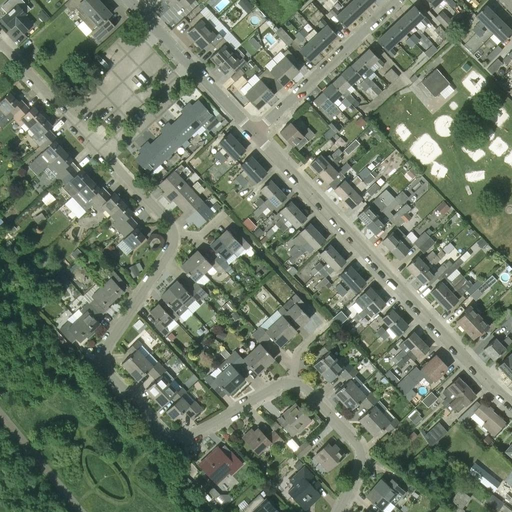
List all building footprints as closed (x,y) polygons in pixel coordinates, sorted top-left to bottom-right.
[(69,0),(64,4),(71,12),(75,8),(80,13),(78,16),(83,21),(101,3),(98,0),(69,0)] [(163,0),(171,7),(178,1),(182,5),(185,9),(195,0),(163,0)] [(353,0),(344,8),(354,19),(363,10),(353,0)] [(353,0),(363,10),(372,2),(370,0),(353,0)] [(443,0),(451,9),(456,5),(451,0),(443,0)] [(101,3),(83,21),(92,31),(90,33),(98,42),(115,27),(107,18),(111,14),(101,3)] [(250,3),(244,9),(248,12),(250,10),(254,7),(250,3)] [(17,4),(2,18),(12,29),(15,25),(17,24),(19,27),(18,28),(23,34),(33,25),(25,16),(27,15),(17,4)] [(414,6),(406,14),(415,25),(420,21),(425,26),(427,25),(430,22),(414,6)] [(476,25),(471,30),(475,34),(480,29),(481,28),(485,24),(494,15),(485,6),(476,15),(480,20),(476,25)] [(334,8),(330,11),(345,27),(354,19),(344,8),(344,9),(339,13),(334,8)] [(40,13),(38,14),(39,17),(45,23),(49,18),(42,11),(40,13)] [(260,11),(252,14),(254,19),(262,15),(260,11)] [(442,12),(436,18),(448,31),(455,25),(449,19),(442,12)] [(192,27),(186,33),(194,41),(211,25),(200,13),(188,23),(189,23),(191,22),(194,25),(192,27)] [(406,14),(396,23),(406,34),(407,33),(410,30),(415,25),(406,14)] [(494,15),(485,24),(485,25),(494,33),(504,24),(494,15)] [(322,29),(317,34),(327,44),(337,35),(322,19),(317,23),(322,29)] [(396,23),(386,33),(396,43),(397,42),(405,35),(406,34),(396,23)] [(511,32),(504,24),(494,33),(503,42),(511,33),(511,32)] [(211,25),(194,41),(201,49),(210,42),(214,46),(223,38),(211,25)] [(439,26),(434,31),(442,40),(447,35),(439,26)] [(278,29),(275,33),(283,42),(287,47),(293,41),(280,28),(278,29)] [(303,28),(299,32),(304,38),(308,35),(303,28)] [(480,29),(475,34),(479,37),(484,32),(481,28),(480,29)] [(308,35),(304,38),(308,42),(318,53),(327,44),(317,34),(313,30),(308,35)] [(299,32),(295,36),(301,42),(304,38),(299,32)] [(386,33),(377,41),(392,57),(396,54),(395,53),(391,48),(396,43),(386,33)] [(411,37),(409,38),(415,44),(416,43),(418,41),(419,40),(413,34),(411,37)] [(118,47),(144,58),(146,54),(147,54),(151,46),(123,35),(118,47)] [(218,51),(210,58),(217,66),(231,53),(232,53),(235,50),(223,38),(214,46),(218,51)] [(409,38),(404,42),(410,48),(415,44),(409,38)] [(308,42),(299,51),(309,61),(318,53),(308,42)] [(433,45),(424,53),(429,58),(437,50),(433,45)] [(497,45),(486,57),(490,62),(502,50),(497,45)] [(369,49),(360,57),(369,68),(374,64),(378,68),(379,69),(384,65),(369,49)] [(231,53),(217,66),(225,75),(231,69),(233,67),(237,71),(240,69),(246,63),(242,58),(242,55),(238,50),(235,50),(232,53),(231,53)] [(285,57),(277,64),(291,79),(299,71),(293,65),(291,63),(295,59),(297,61),(298,61),(287,50),(282,54),(285,57)] [(507,56),(502,60),(506,64),(511,59),(511,58),(511,50),(511,52),(507,56)] [(360,57),(350,66),(360,76),(364,80),(377,94),(378,95),(382,92),(380,91),(371,80),(368,77),(373,72),(369,68),(360,57)] [(497,59),(486,69),(487,70),(491,74),(502,63),(501,63),(497,59)] [(250,61),(246,65),(251,70),(255,67),(250,61)] [(267,69),(262,73),(270,82),(275,78),(283,86),(291,79),(277,64),(270,72),(267,69)] [(350,66),(341,75),(351,85),(360,76),(350,66)] [(235,73),(230,78),(235,82),(244,74),(240,69),(237,71),(235,73)] [(390,69),(383,76),(391,84),(398,77),(390,69)] [(428,75),(421,82),(430,93),(430,96),(433,96),(434,97),(435,96),(439,96),(439,93),(449,85),(449,84),(445,79),(436,69),(428,75)] [(260,80),(252,88),(266,102),(274,95),(266,86),(270,82),(262,73),(257,77),(260,80)] [(341,75),(331,84),(341,94),(345,98),(350,104),(355,100),(349,94),(345,90),(351,85),(341,75)] [(414,75),(409,79),(409,80),(412,83),(418,79),(415,76),(414,75)] [(364,80),(359,84),(365,91),(364,92),(372,101),(377,96),(378,95),(377,94),(364,80)] [(331,84),(322,93),(332,103),(341,94),(331,84)] [(252,88),(244,95),(255,107),(258,110),(266,102),(252,88)] [(9,93),(0,101),(0,109),(5,115),(7,113),(12,118),(25,106),(21,101),(18,103),(15,99),(9,93)] [(322,93),(313,101),(331,120),(340,112),(332,103),(322,93)] [(345,98),(341,102),(347,108),(350,104),(345,98)] [(198,101),(190,108),(194,112),(191,115),(201,126),(208,119),(210,122),(214,118),(212,116),(198,101)] [(25,106),(12,118),(20,127),(24,123),(29,129),(42,117),(38,113),(39,112),(33,107),(30,110),(25,106)] [(185,113),(177,121),(187,132),(192,128),(195,131),(201,126),(191,115),(194,112),(190,108),(188,106),(187,106),(182,110),(185,113)] [(490,116),(499,125),(509,116),(500,106),(490,116)] [(219,114),(214,118),(218,123),(224,118),(219,114)] [(42,117),(29,129),(34,134),(30,138),(39,146),(52,134),(48,130),(52,126),(46,120),(42,117)] [(360,117),(356,120),(361,126),(365,122),(360,117)] [(214,118),(210,122),(215,127),(218,123),(214,118)] [(166,125),(162,130),(164,132),(168,136),(170,134),(180,145),(181,145),(187,139),(184,135),(187,132),(177,121),(169,128),(166,125)] [(333,121),(328,125),(330,128),(336,134),(341,129),(340,128),(337,125),(333,121)] [(290,122),(279,133),(297,151),(315,135),(308,128),(304,131),(301,134),(290,122)] [(303,122),(298,126),(301,130),(302,129),(304,131),(308,128),(303,122)] [(370,124),(367,127),(372,132),(369,134),(372,137),(373,136),(378,141),(382,137),(370,124)] [(330,128),(322,136),(327,141),(329,139),(336,134),(330,128)] [(164,132),(156,140),(167,151),(171,147),(174,151),(180,145),(170,134),(168,136),(164,132)] [(41,153),(33,161),(34,161),(43,171),(47,166),(50,163),(63,151),(57,145),(54,141),(57,139),(52,134),(39,146),(36,149),(38,151),(40,148),(43,151),(41,153)] [(197,134),(193,138),(197,142),(202,139),(199,136),(197,134)] [(229,134),(218,144),(226,152),(237,142),(229,134)] [(193,138),(189,141),(191,143),(193,146),(197,142),(193,138)] [(327,141),(319,148),(324,153),(334,144),(329,139),(327,141)] [(356,139),(344,150),(348,155),(360,144),(356,139)] [(141,149),(143,152),(147,156),(150,154),(160,164),(166,158),(163,155),(167,151),(156,140),(148,147),(146,144),(141,149)] [(237,142),(226,152),(234,161),(245,151),(237,142)] [(321,154),(309,165),(318,175),(338,156),(342,152),(338,149),(330,157),(329,155),(325,159),(321,154)] [(50,163),(47,166),(48,168),(56,176),(60,181),(75,167),(71,162),(73,161),(63,151),(50,163)] [(143,152),(135,159),(137,161),(149,174),(160,164),(150,154),(147,156),(143,152)] [(219,152),(214,156),(217,161),(223,156),(219,152)] [(223,156),(217,161),(221,164),(226,160),(223,156)] [(338,156),(318,175),(327,184),(327,183),(338,173),(337,172),(335,170),(339,166),(336,163),(341,159),(338,156)] [(172,157),(168,161),(173,165),(176,162),(172,157)] [(250,157),(240,166),(248,175),(258,165),(250,157)] [(347,163),(339,170),(343,175),(351,168),(347,163)] [(174,171),(159,185),(165,191),(167,194),(172,189),(174,191),(184,182),(178,175),(180,173),(184,169),(181,165),(176,169),(174,171)] [(244,178),(239,183),(243,188),(248,183),(250,185),(252,187),(266,173),(258,165),(248,175),(244,178)] [(75,167),(60,181),(65,186),(62,188),(72,198),(74,195),(78,192),(91,180),(88,177),(85,174),(81,170),(80,172),(75,167)] [(334,190),(333,191),(342,200),(370,173),(371,173),(366,167),(356,176),(348,183),(345,180),(334,190)] [(411,167),(405,173),(412,179),(417,174),(411,167)] [(152,176),(151,177),(156,182),(160,178),(157,174),(156,173),(152,176)] [(370,173),(342,200),(350,209),(362,198),(358,194),(375,178),(374,178),(370,173)] [(241,174),(235,179),(239,183),(244,178),(241,174)] [(74,195),(72,198),(85,212),(93,205),(106,192),(101,188),(99,189),(96,186),(91,180),(78,192),(74,195)] [(270,181),(260,191),(267,199),(278,189),(270,181)] [(167,194),(164,197),(168,201),(171,198),(173,200),(178,206),(191,195),(187,191),(190,188),(184,182),(174,191),(172,189),(167,194)] [(375,184),(366,191),(371,197),(379,189),(375,184)] [(200,186),(196,190),(200,194),(204,190),(200,186)] [(259,207),(253,213),(256,217),(267,207),(271,211),(275,207),(275,208),(286,198),(278,189),(267,199),(264,202),(259,207)] [(369,205),(357,216),(366,226),(394,199),(385,190),(378,197),(369,205)] [(106,192),(93,205),(101,214),(105,210),(111,215),(124,203),(120,199),(114,193),(110,197),(106,192)] [(191,195),(178,206),(184,212),(186,214),(183,217),(187,221),(190,218),(194,215),(192,213),(203,202),(198,196),(195,199),(191,195)] [(260,198),(255,203),(259,207),(264,202),(260,198)] [(394,199),(366,226),(375,235),(387,224),(386,223),(389,219),(394,224),(401,217),(405,213),(410,208),(406,204),(392,217),(389,213),(398,204),(394,199)] [(443,201),(436,208),(443,215),(449,208),(443,201)] [(194,215),(190,218),(192,221),(198,227),(213,213),(210,209),(203,202),(192,213),(194,215)] [(267,233),(265,234),(266,235),(269,238),(270,237),(279,228),(284,224),(288,221),(288,220),(298,210),(290,202),(276,215),(280,219),(274,225),(275,225),(267,233)] [(124,203),(111,215),(116,221),(112,225),(121,233),(124,230),(134,221),(129,216),(133,213),(127,207),(124,203)] [(298,210),(288,220),(288,221),(291,225),(296,229),(306,219),(298,210)] [(136,212),(132,216),(138,222),(141,219),(136,212)] [(401,217),(394,224),(397,227),(398,228),(405,221),(407,223),(411,219),(405,213),(401,217)] [(124,230),(121,233),(125,238),(122,240),(132,250),(145,237),(139,231),(136,228),(138,226),(134,221),(124,230)] [(252,222),(247,226),(251,231),(256,227),(252,222)] [(284,224),(279,228),(283,232),(288,228),(284,224)] [(299,234),(295,238),(302,246),(317,232),(309,224),(299,234)] [(13,225),(8,230),(12,233),(17,229),(13,225)] [(397,227),(381,242),(390,251),(406,236),(398,228),(397,227)] [(259,228),(253,233),(258,238),(263,233),(259,228)] [(227,230),(219,238),(233,253),(241,246),(245,250),(246,251),(250,246),(240,235),(236,240),(227,230)] [(302,246),(298,250),(302,254),(306,250),(309,253),(313,249),(315,251),(325,241),(317,232),(302,246)] [(406,236),(390,251),(399,260),(410,250),(414,245),(415,245),(418,248),(430,238),(428,236),(425,233),(424,232),(417,238),(412,243),(406,236)] [(219,238),(210,246),(219,255),(214,259),(214,260),(224,271),(226,273),(227,273),(231,269),(228,265),(224,261),(233,253),(219,238)] [(430,238),(418,248),(423,254),(434,243),(430,238)] [(481,239),(476,243),(481,248),(485,244),(481,239)] [(442,249),(447,254),(454,247),(450,243),(442,249)] [(329,245),(319,255),(326,263),(337,253),(329,245)] [(295,246),(288,252),(291,256),(293,255),(298,250),(295,246)] [(77,248),(71,255),(75,259),(81,253),(77,248)] [(298,250),(293,255),(297,259),(302,254),(298,250)] [(198,251),(189,259),(203,274),(207,271),(210,275),(214,275),(217,272),(220,275),(224,271),(214,260),(210,264),(198,251)] [(417,256),(406,267),(414,276),(436,255),(432,251),(421,261),(417,256)] [(323,266),(318,271),(322,275),(326,271),(329,274),(330,275),(334,271),(335,272),(345,262),(337,253),(326,263),(323,266)] [(436,255),(414,276),(423,285),(426,282),(434,274),(438,278),(448,268),(444,264),(444,263),(438,269),(435,266),(434,265),(440,260),(436,255)] [(441,282),(430,293),(438,302),(464,277),(460,273),(456,277),(450,282),(446,278),(456,269),(463,263),(459,258),(455,262),(453,264),(448,268),(438,278),(441,282)] [(189,259),(181,267),(195,282),(203,274),(189,259)] [(320,263),(310,272),(313,276),(318,271),(323,266),(320,263)] [(135,264),(130,267),(135,277),(140,274),(139,272),(135,264)] [(266,265),(262,269),(267,274),(271,270),(266,265)] [(293,267),(287,272),(292,277),(297,272),(293,267)] [(349,267),(339,276),(347,285),(357,275),(349,267)] [(110,278),(100,287),(113,301),(123,291),(122,289),(120,287),(124,282),(112,269),(107,274),(110,278)] [(357,275),(347,285),(355,293),(365,284),(357,275)] [(464,277),(438,302),(446,310),(462,295),(458,291),(464,285),(468,282),(464,277)] [(319,282),(314,287),(318,291),(328,282),(325,278),(324,278),(321,281),(319,282)] [(471,286),(466,291),(470,295),(479,287),(482,284),(480,281),(478,280),(471,286)] [(482,284),(479,287),(484,293),(491,286),(488,282),(486,280),(482,284)] [(58,281),(54,285),(59,291),(63,287),(58,281)] [(177,281),(169,289),(184,304),(187,308),(195,300),(197,302),(201,297),(191,286),(186,291),(177,281)] [(196,282),(191,286),(201,297),(202,297),(203,299),(208,295),(206,293),(201,288),(196,282)] [(339,284),(334,289),(338,293),(343,288),(339,284)] [(94,299),(89,303),(100,316),(106,311),(104,309),(107,306),(113,301),(100,287),(91,296),(94,299)] [(479,287),(470,295),(475,301),(484,293),(479,287)] [(343,288),(338,293),(342,297),(347,292),(343,288)] [(359,298),(355,301),(356,302),(363,310),(377,296),(369,288),(359,298)] [(169,289),(160,297),(163,300),(170,307),(165,311),(173,320),(175,322),(180,318),(179,317),(180,316),(188,308),(187,308),(184,304),(169,289)] [(295,303),(286,311),(292,318),(301,327),(310,319),(301,309),(305,305),(295,294),(291,298),(295,303)] [(359,313),(358,314),(358,315),(361,318),(362,319),(365,316),(367,314),(370,317),(371,318),(374,314),(385,305),(377,296),(363,310),(359,313)] [(40,300),(36,304),(40,308),(44,304),(40,300)] [(83,314),(77,319),(89,332),(93,329),(94,329),(100,324),(96,320),(100,316),(89,303),(88,302),(79,310),(83,314)] [(159,304),(150,313),(155,317),(159,322),(154,326),(164,337),(169,333),(169,332),(177,324),(175,322),(173,320),(165,311),(159,304)] [(466,312),(456,321),(465,330),(479,316),(469,306),(464,310),(466,312)] [(282,316),(273,323),(288,339),(296,331),(287,322),(292,318),(286,311),(282,307),(277,311),(282,316)] [(391,310),(381,319),(389,328),(399,318),(391,310)] [(236,311),(231,314),(234,319),(239,316),(236,311)] [(341,311),(332,319),(335,323),(339,326),(343,322),(347,318),(341,311)] [(502,314),(493,322),(498,328),(507,319),(502,314)] [(479,316),(465,330),(473,339),(479,334),(480,335),(489,327),(479,316)] [(345,330),(356,335),(362,323),(351,318),(345,330)] [(386,331),(380,336),(384,339),(383,340),(384,341),(390,335),(393,339),(397,335),(397,336),(407,327),(399,318),(389,328),(386,331)] [(68,320),(59,329),(71,343),(76,338),(80,342),(86,337),(85,336),(89,332),(77,319),(72,324),(68,320)] [(139,319),(133,325),(137,330),(143,324),(139,319)] [(258,329),(256,331),(266,342),(270,338),(279,347),(288,339),(273,323),(265,331),(261,327),(258,329)] [(381,328),(377,332),(380,336),(386,331),(382,327),(381,328)] [(219,331),(216,337),(222,339),(224,334),(219,331)] [(259,344),(251,351),(265,367),(274,359),(262,346),(266,342),(256,331),(251,335),(259,344)] [(171,332),(166,337),(171,341),(176,337),(171,332)] [(402,351),(392,360),(395,364),(420,341),(413,332),(402,342),(404,344),(400,348),(402,351)] [(496,338),(483,350),(493,360),(511,342),(511,340),(507,336),(500,342),(496,338)] [(132,354),(121,364),(129,372),(145,358),(137,349),(141,345),(142,345),(138,340),(128,350),(132,354)] [(420,341),(395,364),(399,368),(410,359),(413,362),(417,358),(418,359),(429,349),(420,341)] [(323,356),(314,365),(321,374),(337,359),(329,351),(334,346),(333,345),(330,342),(329,342),(319,352),(323,356)] [(235,351),(230,355),(240,366),(245,362),(257,375),(265,367),(251,351),(242,359),(235,351)] [(145,358),(129,372),(137,381),(147,372),(151,376),(162,366),(161,366),(158,363),(157,362),(149,353),(145,358)] [(511,353),(498,366),(508,377),(511,373),(511,353)] [(230,355),(217,367),(222,372),(236,387),(245,379),(236,370),(240,366),(230,355)] [(404,378),(395,387),(403,396),(411,389),(423,377),(430,384),(433,381),(447,368),(446,367),(447,366),(443,362),(442,363),(436,357),(422,369),(419,372),(415,368),(404,378)] [(337,359),(321,374),(329,382),(339,374),(343,378),(354,368),(349,363),(344,367),(337,359)] [(164,365),(170,372),(175,367),(169,360),(164,365)] [(155,381),(146,390),(154,398),(169,384),(161,375),(166,371),(162,366),(151,376),(155,381)] [(347,382),(335,394),(343,402),(358,388),(358,387),(350,379),(355,375),(358,372),(354,368),(343,378),(347,382)] [(390,370),(385,375),(390,380),(394,376),(390,370)] [(209,375),(204,379),(214,390),(219,386),(226,393),(228,395),(236,387),(222,372),(213,380),(209,375)] [(384,377),(380,381),(385,386),(389,383),(384,377)] [(446,398),(441,403),(445,407),(449,404),(467,386),(464,382),(463,383),(458,378),(442,393),(446,398)] [(169,384),(154,398),(162,406),(171,397),(175,402),(181,397),(186,393),(186,392),(181,387),(177,392),(169,384)] [(467,386),(449,404),(454,409),(457,413),(464,406),(464,407),(476,396),(470,390),(471,390),(467,386)] [(358,388),(343,402),(350,411),(360,402),(364,407),(375,396),(371,392),(366,396),(358,388)] [(431,392),(421,401),(428,408),(437,399),(431,392)] [(368,411),(359,420),(367,428),(382,414),(387,409),(375,396),(364,407),(368,411)] [(175,402),(166,411),(174,420),(180,415),(184,411),(189,415),(193,420),(202,410),(198,406),(194,401),(190,406),(181,397),(175,402)] [(463,415),(458,419),(462,424),(467,419),(471,416),(474,413),(484,422),(481,426),(493,436),(505,423),(492,411),(492,412),(488,408),(483,403),(480,405),(476,402),(463,415)] [(284,413),(277,420),(291,435),(296,431),(298,432),(303,427),(302,425),(309,419),(295,404),(285,413),(284,413)] [(415,412),(409,417),(415,425),(422,419),(415,412)] [(382,414),(367,428),(374,437),(384,428),(388,432),(399,422),(395,418),(390,422),(382,414)] [(426,435),(424,437),(431,447),(444,435),(436,425),(426,435)] [(249,431),(242,438),(258,455),(271,443),(273,441),(275,440),(277,443),(280,446),(284,442),(274,431),(273,430),(266,437),(258,428),(252,434),(249,431)] [(488,435),(480,442),(485,447),(490,442),(492,440),(488,435)] [(294,451),(293,452),(300,459),(312,447),(306,440),(300,446),(294,451)] [(490,442),(485,447),(490,451),(495,447),(490,442)] [(327,445),(314,457),(321,464),(323,462),(330,469),(337,462),(338,463),(345,457),(336,448),(333,451),(330,448),(327,445)] [(217,447),(198,465),(217,485),(229,474),(231,476),(243,464),(231,451),(226,456),(217,447)] [(446,459),(443,464),(451,470),(454,466),(446,459)] [(299,460),(295,464),(299,468),(303,464),(299,460)] [(475,463),(467,473),(493,493),(500,483),(475,463)] [(293,486),(287,492),(302,509),(319,493),(315,490),(311,486),(308,482),(314,476),(304,466),(288,481),(293,486)] [(381,480),(374,488),(390,502),(394,506),(402,498),(406,493),(405,492),(401,489),(396,484),(397,484),(390,478),(390,479),(388,480),(390,482),(387,485),(385,483),(381,480)] [(212,487),(208,491),(223,507),(232,498),(228,495),(220,495),(212,487)] [(374,488),(366,497),(382,511),(390,502),(374,488)] [(459,490),(451,502),(457,506),(454,511),(455,511),(463,511),(465,511),(462,509),(470,498),(459,490)] [(248,505),(242,511),(278,511),(265,498),(264,500),(262,498),(259,494),(248,505)] [(491,494),(485,502),(498,511),(500,509),(503,505),(504,504),(491,494)]
